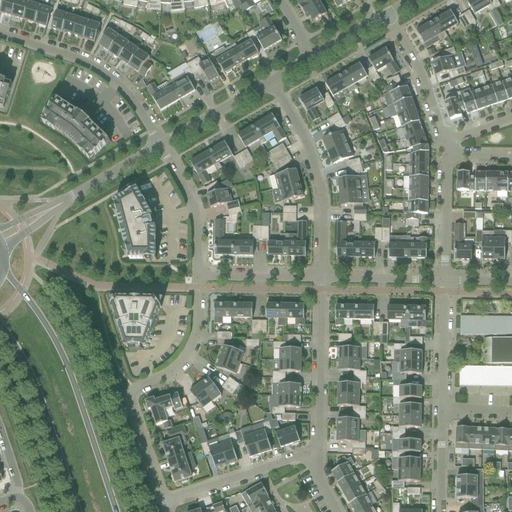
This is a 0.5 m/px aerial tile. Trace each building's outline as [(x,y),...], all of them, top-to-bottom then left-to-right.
[(0,13),(11,17),(16,0),(3,0),(3,2),(3,3),(0,11),(0,13)] [(23,20),(29,3),(20,0),(16,0),(11,17),(23,20)] [(137,0),(138,1),(147,3),(147,10),(161,11),(161,4),(160,0),(137,0)] [(160,0),(161,4),(170,5),(171,12),(185,11),(184,3),(183,0),(160,0)] [(183,0),(184,3),(193,3),(195,10),(208,6),(206,0),(183,0)] [(251,0),(240,7),(244,13),(255,7),(251,0)] [(322,6),(318,0),(308,0),(295,0),(305,16),(308,14),(313,23),(327,15),(322,6)] [(331,0),(332,0),(337,9),(351,0),(331,0)] [(494,10),(488,0),(467,0),(468,2),(467,2),(474,15),(487,8),(490,13),(494,10)] [(499,4),(496,0),(488,0),(494,10),(500,7),(499,4)] [(35,24),(40,6),(29,3),(23,20),(35,24)] [(52,10),(40,6),(35,24),(47,28),(50,18),(52,10)] [(490,13),(489,13),(497,28),(503,25),(494,10),(490,13)] [(62,33),(67,15),(56,11),(51,29),(62,33)] [(469,11),(463,15),(469,26),(475,23),(469,11)] [(450,12),(433,22),(443,40),(447,38),(444,33),(458,25),(455,21),(450,12)] [(73,36),(78,18),(67,15),(62,33),(73,36)] [(469,26),(463,15),(457,18),(463,30),(469,26)] [(83,39),(89,22),(78,18),(73,36),(83,39)] [(267,32),(257,38),(256,38),(259,43),(264,51),(281,41),(268,18),(261,22),(267,32)] [(100,25),(89,22),(83,39),(95,43),(100,25)] [(443,40),(433,22),(416,32),(423,45),(437,37),(439,42),(443,40)] [(108,52),(119,37),(109,30),(98,45),(108,52)] [(254,46),(259,43),(256,38),(257,38),(253,31),(247,35),(251,42),(238,49),(235,44),(231,47),(241,64),(252,58),(253,60),(257,57),(257,56),(259,54),(254,46)] [(145,42),(149,37),(143,33),(140,38),(145,42)] [(118,59),(129,44),(119,37),(108,52),(118,59)] [(151,46),(154,41),(149,37),(145,42),(151,46)] [(128,66),(139,51),(129,44),(118,59),(128,66)] [(231,71),(241,64),(231,47),(225,50),(224,48),(207,58),(208,61),(209,60),(214,69),(219,66),(224,74),(226,73),(227,75),(231,72),(231,71)] [(368,60),(373,67),(376,73),(386,66),(392,77),(399,73),(386,49),(368,60)] [(441,53),(443,60),(455,55),(453,49),(441,53)] [(139,73),(146,63),(149,58),(139,51),(128,66),(139,73)] [(461,53),(455,55),(443,60),(431,64),(436,77),(451,72),(453,78),(465,74),(463,68),(466,67),(465,67),(461,54),(461,53)] [(219,77),(214,69),(209,60),(208,61),(202,64),(198,58),(187,65),(195,80),(203,75),(208,83),(219,77)] [(144,77),(150,69),(152,67),(146,63),(139,73),(144,77)] [(171,82),(167,84),(170,89),(178,101),(195,91),(190,83),(195,80),(187,65),(186,65),(188,69),(183,72),(184,74),(171,82)] [(360,65),(342,75),(353,92),(356,90),(354,85),(367,78),(360,65)] [(379,79),(376,73),(373,67),(367,71),(372,80),(373,82),(379,79)] [(353,92),(342,75),(325,85),(333,98),(346,90),(349,95),(353,92)] [(388,87),(397,84),(401,83),(398,76),(386,81),(388,87)] [(6,104),(12,84),(6,82),(7,82),(0,79),(0,102),(5,104),(6,104)] [(511,99),(511,79),(502,83),(508,101),(511,99)] [(170,89),(167,84),(167,83),(157,89),(154,84),(147,88),(160,111),(178,101),(170,89)] [(508,101),(502,83),(492,86),(498,104),(508,101)] [(399,90),(397,84),(388,87),(384,89),(386,94),(389,93),(393,105),(411,99),(407,87),(399,90)] [(498,104),(492,86),(481,90),(488,108),(498,104)] [(470,89),(459,93),(466,110),(465,111),(467,115),(477,111),(471,94),(470,89)] [(313,109),(324,103),(321,97),(317,90),(299,100),(313,123),(319,119),(313,109)] [(488,108),(481,90),(471,94),(477,111),(488,108)] [(465,111),(466,110),(459,93),(453,95),(453,93),(446,95),(448,102),(444,103),(450,121),(461,117),(460,112),(465,111)] [(321,97),(324,103),(328,109),(334,105),(332,102),(327,94),(321,97)] [(91,155),(94,157),(105,145),(104,144),(107,140),(109,141),(90,123),(91,123),(90,122),(92,119),(85,114),(83,116),(79,113),(78,114),(56,99),(56,100),(58,101),(55,105),(54,104),(44,118),(47,119),(44,123),(43,123),(54,131),(55,130),(68,139),(79,150),(89,159),(88,158),(91,155)] [(393,105),(386,107),(390,119),(397,117),(415,111),(411,99),(393,105)] [(419,122),(415,111),(397,117),(401,128),(419,122)] [(330,126),(342,120),(338,114),(327,120),(330,126)] [(272,115),(255,125),(262,138),(263,138),(273,132),(279,143),(286,139),(272,115)] [(345,126),(342,120),(330,126),(334,132),(345,126)] [(419,122),(401,128),(405,140),(423,134),(419,122)] [(262,138),(255,125),(238,136),(243,144),(245,149),(259,141),(261,145),(265,143),(263,138),(262,138)] [(348,144),(343,131),(323,140),(328,152),(348,144)] [(423,134),(405,140),(409,150),(413,149),(413,152),(414,154),(410,155),(409,165),(428,166),(428,153),(429,152),(428,149),(428,146),(427,146),(423,134)] [(219,147),(207,153),(215,166),(217,171),(222,169),(219,164),(232,156),(225,143),(223,144),(222,143),(218,145),(219,147)] [(353,157),(348,144),(328,152),(333,165),(353,157)] [(267,154),(273,165),(289,156),(282,145),(267,154)] [(247,150),(240,154),(246,166),(253,162),(247,150)] [(205,172),(215,166),(207,153),(190,163),(204,186),(211,182),(205,172)] [(246,166),(240,154),(233,158),(240,170),(246,166)] [(292,162),(289,156),(273,165),(276,171),(292,162)] [(346,163),(348,169),(361,166),(359,159),(346,163)] [(428,178),(428,166),(409,165),(409,178),(428,178)] [(363,173),(361,166),(348,169),(350,176),(363,173)] [(296,170),(275,176),(278,189),(299,184),(296,170)] [(475,178),(469,178),(469,173),(457,173),(457,192),(475,192),(475,178)] [(486,192),(486,173),(475,173),(475,178),(475,192),(486,192)] [(497,192),(497,174),(486,173),(486,192),(497,192)] [(507,192),(508,174),(497,174),(497,192),(507,192)] [(339,192),(339,194),(361,191),(359,177),(338,180),(339,187),(338,187),(338,193),(339,192)] [(428,190),(428,178),(409,178),(409,190),(428,190)] [(222,191),(216,182),(205,189),(209,195),(222,191)] [(303,197),(299,184),(278,189),(282,203),(303,197)] [(156,229),(155,228),(155,222),(153,217),(153,216),(152,217),(137,190),(137,189),(126,196),(114,203),(115,205),(114,205),(115,208),(118,207),(119,214),(117,214),(118,217),(125,245),(126,248),(128,247),(130,254),(128,255),(128,258),(129,257),(129,259),(143,260),(156,260),(155,229),(156,229)] [(228,189),(222,191),(209,195),(207,195),(211,209),(226,205),(227,211),(240,208),(238,201),(231,203),(228,189)] [(428,202),(428,190),(409,190),(409,202),(428,202)] [(363,209),(361,191),(339,194),(341,208),(355,206),(355,208),(353,208),(353,215),(366,216),(366,209),(363,209)] [(403,202),(403,214),(405,214),(405,220),(419,221),(419,215),(427,215),(428,203),(428,202),(409,202),(403,202)] [(242,214),(240,208),(227,211),(229,218),(242,214)] [(296,223),(296,214),(283,214),(283,222),(296,223)] [(232,256),(232,242),(223,242),(223,221),(215,221),(215,256),(232,256)] [(298,243),(289,243),(289,257),(306,258),(306,222),(298,222),(298,243)] [(354,258),(354,244),(345,244),(345,223),(337,223),(337,258),(354,258)] [(454,260),(472,260),(472,246),(475,246),(475,244),(475,239),(463,238),(463,225),(455,225),(454,260)] [(260,240),(261,227),(253,227),(253,240),(260,240)] [(268,227),(261,227),(260,240),(268,240),(268,227)] [(482,232),(475,231),(475,234),(475,239),(475,244),(482,244),(481,261),(493,261),(494,232),(482,232)] [(505,244),(511,245),(511,232),(505,232),(494,231),(494,232),(493,261),(496,261),(496,262),(501,262),(502,261),(505,261),(505,244)] [(289,257),(289,243),(287,243),(288,235),(280,235),(280,243),(268,243),(268,257),(289,257)] [(410,245),(410,237),(403,237),(403,245),(389,245),(389,249),(388,259),(391,259),(391,260),(396,261),(396,259),(409,259),(410,245)] [(427,239),(426,239),(419,239),(419,245),(410,245),(409,259),(411,259),(411,261),(416,261),(416,259),(426,259),(427,239)] [(253,243),(232,242),(232,256),(253,257),(253,243)] [(375,245),(354,244),(354,258),(375,259),(375,245)] [(129,346),(129,347),(142,347),(146,347),(151,332),(152,332),(156,320),(160,308),(161,308),(155,298),(154,299),(143,299),(131,299),(129,299),(118,299),(118,298),(117,298),(111,307),(112,307),(116,319),(115,319),(119,331),(124,346),(129,346)] [(231,318),(231,304),(230,304),(230,303),(225,303),(225,304),(214,304),(214,325),(222,325),(222,318),(231,318)] [(245,305),(231,304),(231,318),(252,319),(252,305),(250,305),(250,303),(245,303),(245,305)] [(266,315),(266,319),(278,319),(277,327),(286,327),(286,319),(287,319),(287,305),(266,305),(266,315)] [(287,305),(287,319),(296,320),(296,326),(304,326),(304,306),(287,305)] [(353,321),(353,307),(336,306),(335,327),(343,327),(344,320),(353,321)] [(374,307),(353,307),(353,321),(374,321),(374,307)] [(408,321),(409,307),(388,307),(387,321),(400,321),(400,329),(407,329),(407,321),(408,321)] [(407,321),(407,328),(425,328),(426,308),(409,307),(408,321),(407,321)] [(511,317),(460,317),(460,336),(488,336),(487,339),(485,339),(485,350),(487,350),(487,355),(484,355),(484,365),(487,365),(487,368),(460,368),(459,387),(511,387),(511,317)] [(338,348),(338,360),(360,360),(366,361),(367,349),(367,343),(364,343),(354,342),(354,349),(338,348)] [(280,350),(279,361),(301,361),(301,359),(302,359),(302,353),(301,353),(301,350),(285,349),(286,343),(273,343),(273,349),(280,350)] [(394,351),(393,363),(422,363),(422,361),(423,361),(423,355),(422,355),(422,352),(406,352),(406,345),(394,345),(394,351)] [(223,346),(219,357),(240,364),(243,353),(223,346)] [(236,375),(240,364),(219,357),(218,361),(217,360),(216,365),(217,365),(215,368),(236,375)] [(359,372),(360,360),(338,360),(338,364),(337,364),(337,368),(338,368),(338,372),(353,372),(353,378),(366,378),(366,372),(359,372)] [(301,373),(301,361),(279,361),(279,373),(272,372),(272,379),(285,379),(285,373),(301,373)] [(422,375),(422,363),(393,363),(393,381),(406,381),(406,375),(422,375)] [(208,378),(199,385),(212,402),(221,396),(208,378)] [(229,378),(225,383),(236,391),(239,386),(229,378)] [(338,384),(337,396),(359,396),(359,390),(362,390),(362,385),(366,385),(366,378),(353,378),(353,384),(338,384)] [(272,379),(272,397),(279,397),(300,397),(300,393),(301,393),(302,389),(300,389),(301,385),(285,385),(285,379),(272,379)] [(406,387),(406,381),(393,381),(393,387),(400,387),(399,399),(406,399),(421,399),(421,387),(406,387)] [(236,391),(225,383),(222,388),(232,396),(236,391)] [(212,402),(199,385),(197,387),(196,386),(192,389),(192,390),(189,392),(202,409),(212,402)] [(170,421),(167,422),(164,411),(173,408),(174,410),(182,408),(178,394),(155,402),(154,399),(145,402),(148,410),(151,409),(156,426),(163,424),(165,430),(172,428),(170,421)] [(359,408),(359,396),(337,396),(337,398),(336,398),(336,404),(337,404),(337,407),(353,408),(353,414),(366,414),(366,408),(359,408)] [(300,409),(300,397),(279,397),(279,408),(272,408),(272,414),(282,415),(284,415),(284,414),(284,408),(300,409)] [(405,405),(406,399),(399,399),(393,399),(393,405),(399,405),(399,417),(421,417),(421,406),(405,405)] [(365,420),(366,414),(353,414),(353,420),(337,420),(337,423),(335,423),(335,428),(337,428),(337,431),(358,432),(359,420),(365,420)] [(202,430),(198,417),(192,420),(196,432),(202,430)] [(421,421),(421,417),(399,417),(399,428),(392,428),(392,435),(405,435),(405,429),(421,429),(421,426),(422,426),(422,421),(421,421)] [(264,431),(254,434),(260,455),(271,451),(267,436),(272,434),(268,422),(262,424),(264,431)] [(274,429),(277,439),(280,448),(293,444),(293,446),(298,444),(298,442),(300,442),(295,428),(280,432),(278,427),(274,429)] [(162,445),(163,446),(161,447),(163,452),(165,452),(168,461),(184,456),(181,447),(185,445),(186,443),(184,436),(186,435),(184,428),(167,434),(170,442),(162,445)] [(468,450),(469,428),(456,428),(455,449),(468,450)] [(481,451),(483,429),(469,428),(468,450),(481,451)] [(495,452),(496,430),(483,429),(481,451),(495,452)] [(508,452),(509,431),(496,430),(495,452),(508,452)] [(260,455),(254,434),(243,438),(241,431),(235,433),(238,445),(244,444),(249,458),(252,458),(253,459),(258,457),(257,456),(260,455)] [(337,431),(337,443),(352,443),(352,449),(365,450),(365,432),(358,432),(337,431)] [(233,447),(238,445),(235,433),(229,435),(231,442),(220,445),(219,445),(220,446),(227,466),(230,465),(231,466),(235,464),(234,463),(238,462),(233,447)] [(420,453),(420,441),(405,441),(405,435),(392,435),(392,453),(405,453),(420,453)] [(220,446),(219,445),(218,439),(201,445),(205,457),(210,455),(215,470),(227,466),(220,446)] [(392,453),(392,471),(398,471),(420,471),(420,469),(421,469),(421,463),(420,463),(420,459),(405,459),(405,453),(392,453)] [(190,454),(184,456),(168,461),(175,483),(181,481),(181,483),(186,481),(186,479),(191,477),(189,471),(195,469),(190,454)] [(336,470),(331,472),(337,483),(354,474),(350,468),(354,465),(350,458),(346,461),(344,457),(336,462),(336,470)] [(420,483),(420,471),(398,471),(398,482),(391,482),(391,489),(404,489),(404,483),(420,483)] [(483,488),(483,471),(470,471),(470,477),(457,477),(457,488),(483,488)] [(343,494),(360,485),(354,474),(337,483),(343,494)] [(373,484),(376,490),(381,487),(377,481),(373,484)] [(241,495),(248,507),(268,496),(261,484),(241,495)] [(349,505),(365,496),(360,485),(343,494),(349,505)] [(385,491),(381,487),(376,490),(379,495),(385,491)] [(470,507),(483,506),(483,499),(483,488),(457,488),(457,489),(456,489),(455,489),(455,498),(456,498),(456,497),(456,499),(470,500),(470,507)] [(226,499),(229,508),(237,505),(234,496),(226,499)] [(268,496),(248,507),(250,511),(265,511),(273,508),(272,506),(274,505),(271,501),(269,501),(267,497),(268,496)] [(353,511),(360,511),(371,506),(365,496),(349,505),(353,511)] [(214,511),(221,511),(225,511),(222,503),(213,506),(214,511)]
